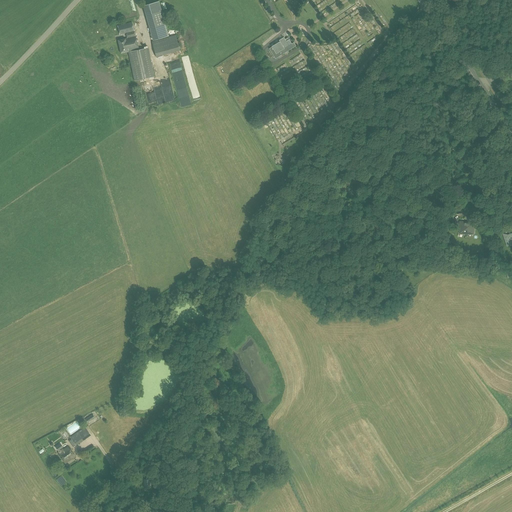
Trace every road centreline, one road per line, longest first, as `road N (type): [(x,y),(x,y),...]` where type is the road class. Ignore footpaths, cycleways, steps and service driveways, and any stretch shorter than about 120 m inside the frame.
road 1 (track): [(193,390),(194,348),(221,315),(261,210),(425,6)]
road 2 (track): [(87,511),(193,390)]
road 3 (primary): [(511,132),(421,0)]
